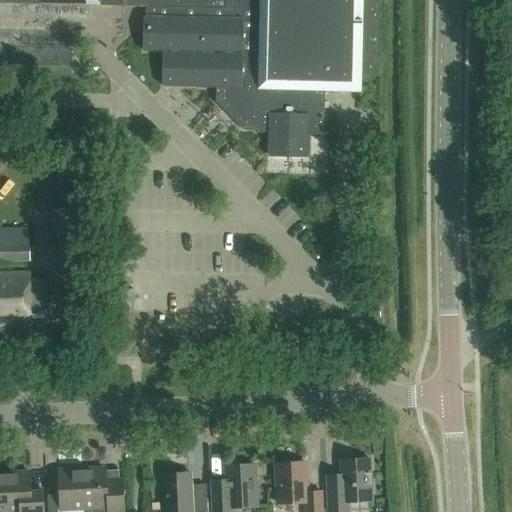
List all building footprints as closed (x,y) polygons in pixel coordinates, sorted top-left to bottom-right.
[(164,87),(192,88),(217,89),(216,102),(244,131),(257,131),(257,134),(268,134),(268,155),(309,156),(310,135),(324,135),(325,91),(361,92),(361,76),(378,76),(380,0),(225,0),(225,9),(146,7),(145,52),(165,53),(164,87)] [(29,241),(0,240),(0,261),(29,261),(29,241)] [(31,314),(47,313),(45,280),(29,281),(28,274),(0,276),(0,325),(15,325),(14,320),(31,320),(31,314)] [(348,511),(349,502),(372,501),(371,460),(341,461),(342,480),(328,481),(329,511),(348,511)] [(306,511),(322,511),(322,492),(307,493),(306,463),(277,464),(278,504),(306,503),(306,511)] [(233,511),(233,508),(258,507),(255,465),(226,467),(226,486),(212,487),(212,511),(233,511)] [(82,469),(84,510),(96,509),(97,511),(121,511),(120,487),(107,488),(106,468),(82,469)] [(84,510),(82,469),(59,471),(60,495),(48,495),(48,511),(61,511),(84,510)] [(8,511),(44,511),(43,491),(31,491),(30,472),(7,473),(8,511)] [(8,511),(7,473),(0,473),(0,511),(8,511)] [(207,511),(206,485),(191,486),(190,477),(164,478),(165,511),(207,511)]
